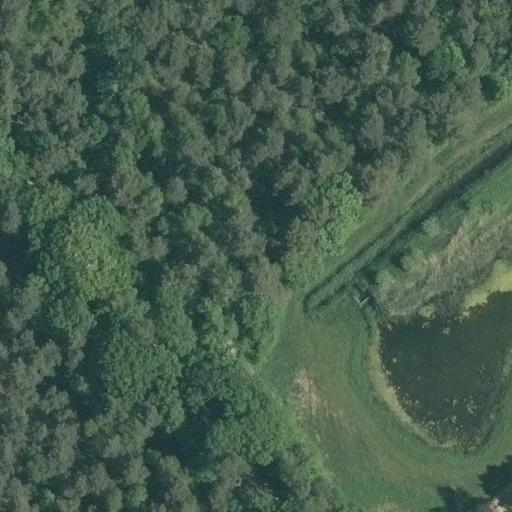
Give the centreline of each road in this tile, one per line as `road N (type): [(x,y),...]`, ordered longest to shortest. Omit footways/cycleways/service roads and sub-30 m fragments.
road 1 (track): [(0,142),(284,511)]
road 2 (track): [(84,252),(317,0)]
